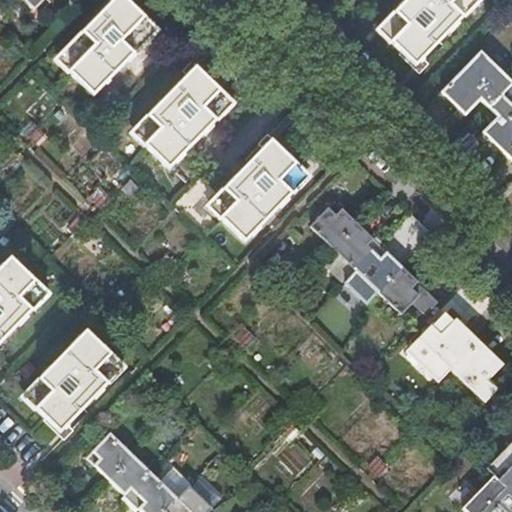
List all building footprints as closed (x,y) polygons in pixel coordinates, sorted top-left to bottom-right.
[(21,0),(34,13),(46,0),(21,0)] [(108,0),(112,4),(128,18),(135,10),(137,9),(128,0),(108,0)] [(399,37),(391,45),(401,54),(408,46),(424,61),(471,10),(460,0),(408,0),(386,24),(399,37)] [(479,2),(476,0),(460,0),(471,10),(479,2)] [(77,67),(70,75),(94,98),(150,40),(137,27),(144,19),(135,10),(128,18),(112,4),(64,54),(77,67)] [(158,32),(144,19),(137,27),(150,40),(158,32)] [(378,32),(391,45),(399,37),(386,24),(378,32)] [(429,66),(424,61),(408,46),(401,54),(399,56),(419,76),(429,66)] [(56,61),(70,75),(77,67),(64,54),(56,61)] [(482,104),(490,112),(503,99),(511,89),(511,84),(481,54),(469,66),(442,95),(466,119),(482,104)] [(182,72),(188,77),(203,92),(210,84),(212,82),(192,62),(182,72)] [(153,140),(145,148),(169,171),(225,114),(212,101),(220,93),(210,84),(203,92),(188,77),(139,127),(153,140)] [(233,106),(220,93),(212,101),(225,114),(233,106)] [(483,135),(507,158),(511,153),(511,107),(503,99),(490,112),(498,119),(483,135)] [(132,135),(145,148),(153,140),(139,127),(132,135)] [(258,145),(263,150),(278,165),(286,157),(288,155),(267,135),(258,145)] [(228,214),(221,221),(245,245),(301,187),(287,174),(295,166),(286,157),(278,165),(263,150),(215,200),(228,214)] [(308,179),(295,166),(287,174),(301,187),(308,179)] [(207,208),(221,221),(228,214),(215,200),(207,208)] [(425,290),(335,202),(311,227),(401,315),(425,290)] [(10,260),(0,269),(0,345),(40,304),(26,291),(34,283),(10,260)] [(48,296),(34,283),(26,291),(40,304),(48,296)] [(453,373),(480,344),(456,320),(441,336),(432,327),(419,340),(453,373)] [(85,333),(29,391),(43,404),(35,412),(44,421),(52,413),(67,428),(115,378),(102,365),(109,357),(85,333)] [(503,366),(480,344),(453,373),(485,404),(497,391),(488,382),(503,366)] [(123,370),(109,357),(102,365),(115,378),(123,370)] [(43,404),(29,391),(21,399),(35,412),(43,404)] [(72,433),(67,428),(52,413),(44,421),(42,423),(63,443),(72,433)] [(87,459),(110,482),(133,457),(111,435),(87,459)] [(494,479),(499,483),(505,489),(506,488),(511,493),(511,446),(511,445),(487,471),(494,479)] [(133,457),(110,482),(132,504),(156,478),(133,457)] [(132,504),(140,511),(166,511),(178,501),(156,478),(132,504)] [(511,511),(511,493),(506,488),(505,489),(499,483),(494,479),(463,511),(511,511)] [(189,511),(178,501),(166,511),(189,511)]
